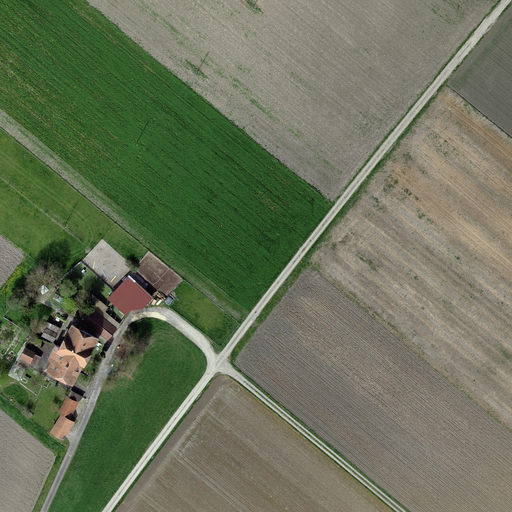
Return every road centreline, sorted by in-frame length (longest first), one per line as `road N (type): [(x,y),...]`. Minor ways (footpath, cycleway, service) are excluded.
road 1 (track): [(105,511),(505,0)]
road 2 (track): [(43,511),(120,333),(146,313),(177,322),(398,511)]
